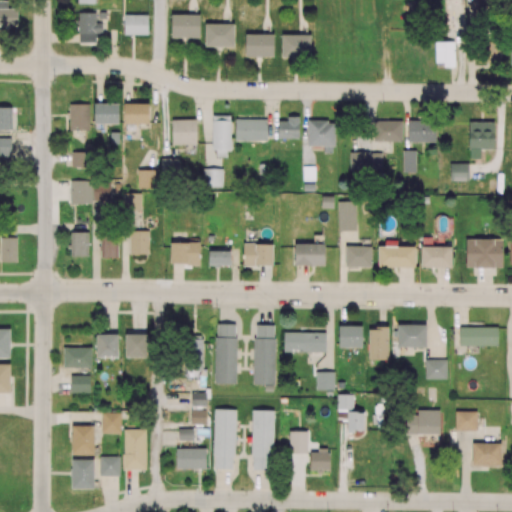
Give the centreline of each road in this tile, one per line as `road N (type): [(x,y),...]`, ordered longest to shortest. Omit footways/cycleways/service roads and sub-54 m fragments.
road 1 (residential): [(511,93),(211,90),(140,69),(0,65)]
road 2 (residential): [(511,297),(0,293)]
road 3 (residential): [(43,0),(43,511)]
road 4 (residential): [(511,502),(230,499),(157,501),(113,511)]
